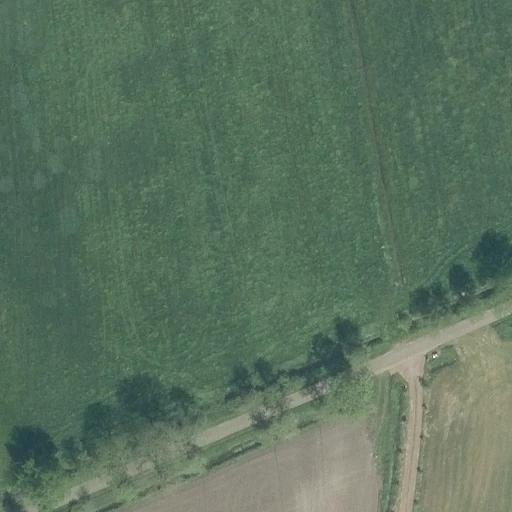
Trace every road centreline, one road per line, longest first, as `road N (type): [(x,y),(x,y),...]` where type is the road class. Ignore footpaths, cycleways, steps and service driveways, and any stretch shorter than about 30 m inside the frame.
road 1 (unclassified): [(511,307),(29,511)]
road 2 (track): [(404,511),(417,412),(411,351)]
